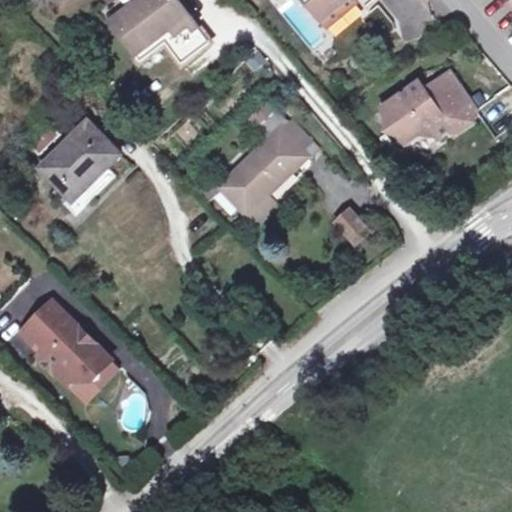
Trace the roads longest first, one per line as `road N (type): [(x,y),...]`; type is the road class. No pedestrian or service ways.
road 1 (residential): [(511,217),(433,262),(326,343),(253,405),(152,511)]
road 2 (unknown): [(169,468),(149,439),(141,385),(75,311),(51,289),(33,290),(6,318)]
